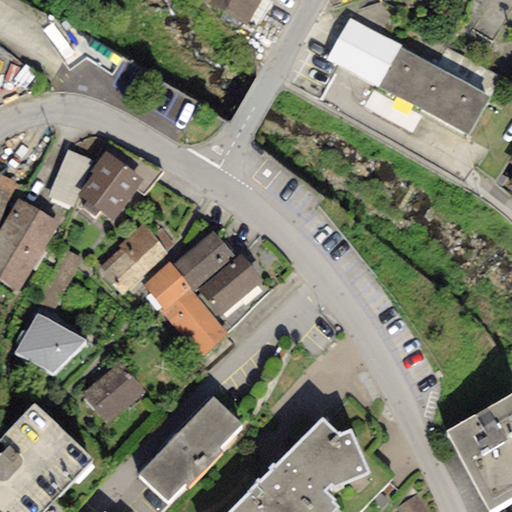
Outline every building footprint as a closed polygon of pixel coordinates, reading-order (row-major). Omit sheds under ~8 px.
[(202,0),(212,12),(251,34),(269,0),(202,0)] [(401,50),(349,21),(325,63),(377,92),(400,52),(401,50)] [(490,104),(400,52),(377,92),(467,143),(490,104)] [(144,185),(105,156),(90,177),(93,179),(77,200),(112,227),(144,185)] [(511,194),(511,158),(496,184),(511,194)] [(21,188),(0,179),(0,234),(17,204),(21,188)] [(0,234),(0,285),(19,296),(58,227),(17,204),(0,234)] [(99,270),(121,297),(167,257),(143,224),(118,248),(120,250),(99,270)] [(212,235),(171,269),(190,293),(194,297),(235,263),(212,235)] [(240,259),(235,263),(194,297),(216,325),(263,285),(240,259)] [(169,266),(143,289),(164,318),(190,293),(171,269),(169,266)] [(200,364),(227,339),(216,325),(194,297),(190,293),(164,318),(200,364)] [(85,348),(37,319),(15,358),(52,380),(85,348)] [(80,397),(106,428),(144,396),(119,366),(80,397)] [(139,482),(168,510),(242,433),(213,405),(139,482)] [(511,511),(511,408),(446,441),(483,511),(511,511)] [(0,511),(53,511),(91,472),(32,414),(0,450),(8,459),(0,466),(0,511)] [(338,443),(322,427),(238,511),(334,511),(335,510),(327,501),(331,496),(333,499),(370,483),(351,438),(338,443)] [(427,511),(416,495),(397,509),(398,511),(427,511)]
